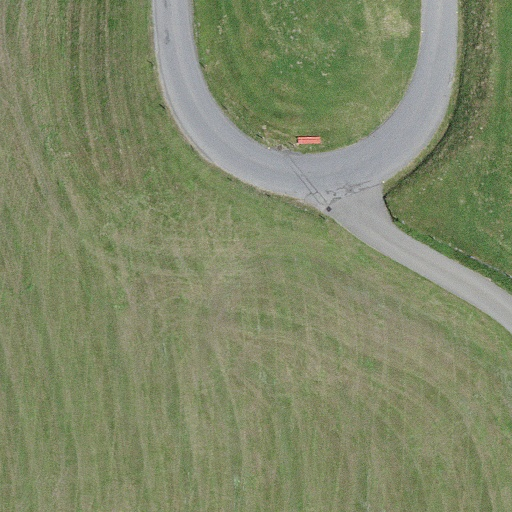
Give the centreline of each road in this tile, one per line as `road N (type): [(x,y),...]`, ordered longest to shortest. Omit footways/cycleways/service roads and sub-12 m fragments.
road 1 (unclassified): [(176,0),(190,106),(233,146),(295,176),(361,174),(413,140),(436,84),(440,0)]
road 2 (track): [(295,176),(511,322)]
